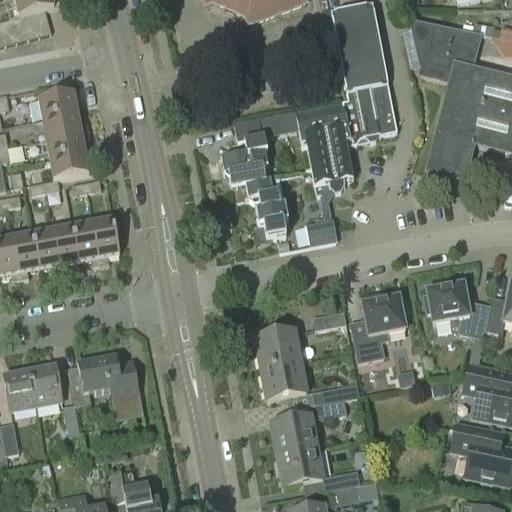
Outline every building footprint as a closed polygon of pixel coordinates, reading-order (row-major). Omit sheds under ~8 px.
[(48,0),(20,0),(12,2),(17,22),(20,21),(31,18),(43,15),(59,11),(56,2),(50,4),(48,0)] [(199,0),(204,10),(211,8),(245,23),(247,30),(304,9),(300,0),(199,0)] [(490,0),(455,0),(457,11),(492,3),(490,0)] [(346,106),(293,116),(300,156),(305,155),(314,201),(339,197),(343,191),(342,186),(351,184),(345,151),(355,149),(358,144),(363,143),(368,147),(374,146),(377,140),(395,137),(371,10),(329,18),(346,106)] [(43,15),(31,18),(37,42),(49,39),(43,15)] [(31,18),(20,21),(26,45),(37,42),(31,18)] [(17,22),(9,24),(15,48),(26,45),(20,21),(17,22)] [(9,24),(0,26),(0,36),(3,51),(15,48),(9,24)] [(478,41),(400,27),(411,74),(421,71),(419,80),(449,88),(426,179),(463,188),(472,150),(511,160),(511,85),(476,77),(477,72),(471,70),(478,41)] [(472,28),(470,38),(490,42),(492,31),(472,28)] [(78,97),(36,105),(40,126),(75,119),(73,108),(80,106),(78,97)] [(75,119),(40,126),(44,146),(86,138),(85,129),(78,131),(75,119)] [(245,160),(219,165),(222,181),(228,185),(229,190),(234,193),(244,191),(268,186),(268,185),(263,186),(260,173),(265,172),(263,158),(265,157),(262,142),(260,142),(256,124),(232,129),(236,149),(243,147),(245,160)] [(86,138),(44,146),(48,166),(83,159),(81,148),(88,146),(86,138)] [(0,154),(0,168),(8,167),(6,153),(0,154)] [(83,159),(48,166),(52,187),(56,186),(94,179),(92,170),(85,171),(83,159)] [(18,178),(9,180),(12,194),(21,192),(18,178)] [(268,186),(244,191),(246,205),(248,205),(252,208),(252,209),(257,208),(259,216),(255,221),(257,232),(262,231),(263,241),(269,245),(284,242),(281,228),(286,227),(283,212),(277,183),(268,185),(268,186)] [(56,186),(52,187),(42,188),(44,198),(58,195),(56,186)] [(97,186),(83,188),(85,198),(99,195),(97,186)] [(42,188),(28,191),(30,200),(44,198),(42,188)] [(83,188),(70,191),(71,200),(85,198),(83,188)] [(18,202),(4,204),(6,214),(20,211),(18,202)] [(111,225),(91,228),(99,271),(107,269),(106,263),(118,260),(111,225)] [(330,227),(305,232),(310,252),(334,247),(330,227)] [(91,228),(71,232),(78,268),(89,266),(90,273),(99,271),(91,228)] [(71,232),(51,236),(59,278),(67,277),(66,270),(78,268),(71,232)] [(51,236),(31,239),(38,275),(49,273),(50,280),(59,278),(51,236)] [(31,239),(11,243),(19,286),(27,284),(26,277),(38,275),(31,239)] [(11,243),(0,245),(0,282),(9,281),(10,288),(19,286),(11,243)] [(425,301),(421,302),(425,319),(428,318),(431,329),(449,326),(450,333),(456,332),(457,339),(481,344),(486,319),(471,316),(467,317),(462,290),(455,291),(454,285),(430,290),(431,296),(425,297),(425,301)] [(502,328),(511,329),(511,285),(510,286),(504,314),(488,310),(483,337),(500,340),(502,328)] [(365,337),(350,340),(355,364),(380,359),(378,347),(386,345),(385,338),(403,334),(401,323),(405,323),(401,306),(398,307),(397,302),(391,303),(389,298),(365,302),(366,308),(360,310),(365,337)] [(341,318),(311,323),(313,336),(344,331),(341,318)] [(292,337),(253,345),(259,376),(298,369),(292,337)] [(77,373),(67,375),(74,412),(89,409),(87,399),(108,395),(113,423),(142,417),(132,369),(117,372),(116,365),(109,366),(109,363),(76,369),(77,373)] [(511,376),(468,367),(462,399),(477,402),(473,423),(511,431),(511,376)] [(298,369),(259,376),(265,408),(304,400),(298,369)] [(54,373),(28,378),(34,412),(60,407),(54,373)] [(28,378),(3,383),(9,417),(34,412),(28,378)] [(430,391),(432,401),(448,398),(446,388),(430,391)] [(347,392),(310,399),(313,411),(343,406),(349,405),(347,392)] [(343,406),(313,411),(315,425),(345,419),(343,406)] [(73,411),(61,413),(67,442),(79,440),(73,411)] [(309,424),(270,431),(276,462),(315,455),(309,424)] [(453,424),(446,456),(464,460),(463,465),(468,466),(464,482),(479,485),(480,489),(490,491),(493,488),(508,491),(511,472),(511,450),(501,448),(503,435),(453,424)] [(12,430),(0,432),(0,437),(4,462),(17,459),(12,430)] [(109,456),(111,464),(121,462),(120,454),(109,456)] [(315,455),(276,462),(282,494),(321,487),(315,455)] [(92,458),(93,464),(97,467),(103,466),(101,457),(92,458)] [(356,477),(326,483),(329,496),(374,488),(373,485),(357,488),(356,477)] [(130,478),(107,482),(112,511),(123,509),(123,511),(158,511),(157,504),(149,506),(146,490),(133,492),(130,478)] [(374,488),(329,496),(331,511),(333,511),(377,504),(374,488)] [(83,511),(82,501),(56,506),(57,511),(83,511)]
